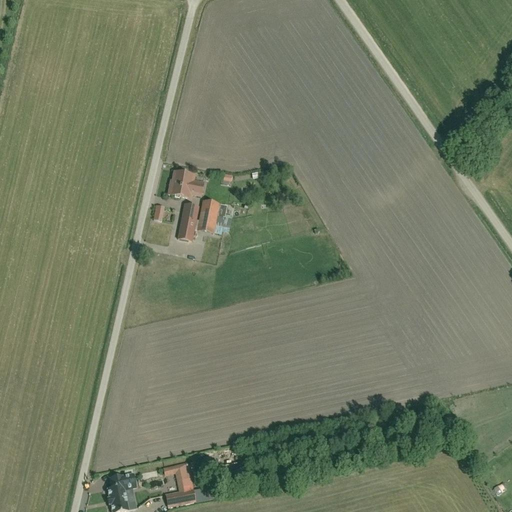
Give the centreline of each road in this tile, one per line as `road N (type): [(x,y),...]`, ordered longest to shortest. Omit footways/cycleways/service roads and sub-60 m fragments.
road 1 (unclassified): [(73,511),(194,0)]
road 2 (unclassified): [(511,245),(338,0)]
